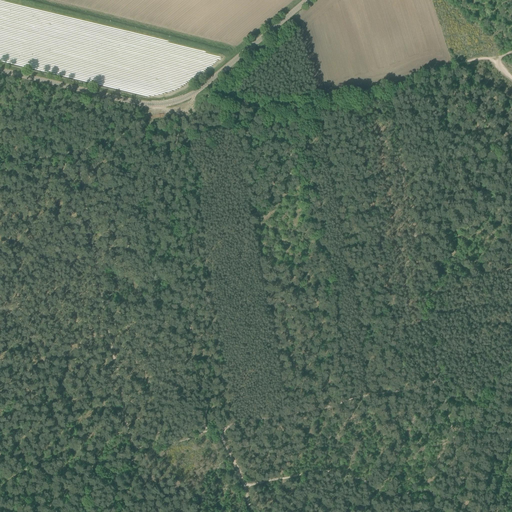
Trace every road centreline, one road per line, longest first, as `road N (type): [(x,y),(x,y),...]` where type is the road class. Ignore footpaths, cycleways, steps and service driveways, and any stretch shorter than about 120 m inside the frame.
road 1 (tertiary): [(0,70),(166,104),(190,96),(307,0)]
road 2 (track): [(190,103),(252,111),(319,101),(497,56)]
road 3 (track): [(220,434),(352,396),(446,381)]
